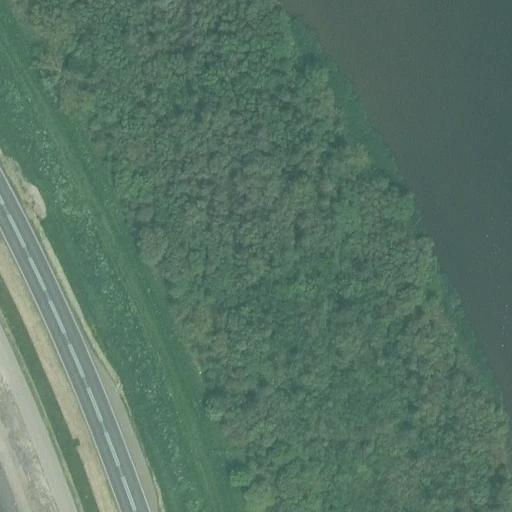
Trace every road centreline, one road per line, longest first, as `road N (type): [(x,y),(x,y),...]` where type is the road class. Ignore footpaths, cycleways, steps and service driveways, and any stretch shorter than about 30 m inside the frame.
road 1 (trunk): [(134,511),(64,331),(0,201)]
road 2 (unclassified): [(65,511),(0,339)]
